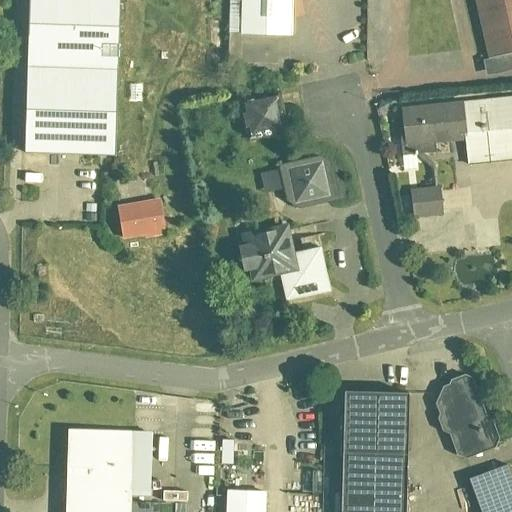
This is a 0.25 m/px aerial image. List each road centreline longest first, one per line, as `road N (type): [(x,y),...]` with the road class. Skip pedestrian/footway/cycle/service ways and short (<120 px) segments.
road 1 (unclassified): [(0,358),(217,384),(412,338)]
road 2 (unclassified): [(412,338),(343,106)]
